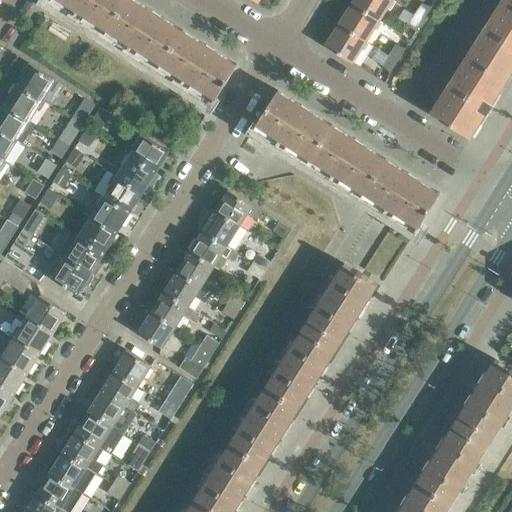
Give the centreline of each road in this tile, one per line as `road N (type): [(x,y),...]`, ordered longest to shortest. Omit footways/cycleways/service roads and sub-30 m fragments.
road 1 (residential): [(0,473),(275,47)]
road 2 (secondary): [(501,187),(296,511)]
road 3 (secondary): [(335,511),(511,233)]
road 4 (residential): [(501,187),(275,47)]
